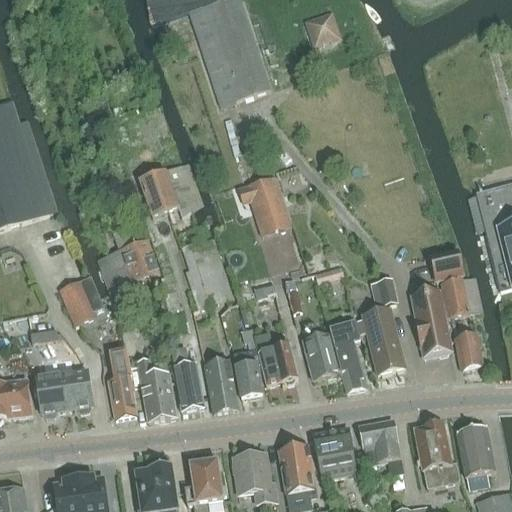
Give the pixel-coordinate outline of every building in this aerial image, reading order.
[(239,0),(236,0),(202,12),(190,16),(221,110),(270,94),(239,0)] [(0,108),(0,234),(50,218),(12,104),(0,108)] [(153,223),(178,214),(180,214),(166,176),(140,185),(153,223)] [(251,207),(256,222),(262,241),(291,232),(285,213),(275,182),(256,188),(261,204),(251,207)] [(511,187),(495,192),(505,231),(511,228),(511,187)] [(511,229),(486,237),(500,295),(511,291),(511,229)] [(148,245),(122,254),(134,288),(160,279),(148,245)] [(222,306),(202,246),(183,253),(190,275),(186,276),(199,314),(222,306)] [(431,261),(436,285),(464,279),(459,256),(431,261)] [(344,284),(341,271),(313,276),(316,289),(344,284)] [(368,285),(374,309),(393,304),(387,280),(368,285)] [(91,281),(59,294),(76,331),(98,322),(95,316),(105,312),(100,301),(91,281)] [(463,283),(441,287),(449,323),(470,318),(463,283)] [(416,327),(422,352),(424,361),(437,358),(440,361),(448,360),(450,356),(452,355),(440,297),(438,297),(439,301),(414,306),(414,302),(412,302),(417,326),(416,327)] [(357,326),(361,339),(367,338),(378,379),(406,372),(391,314),(363,321),(363,324),(357,326)] [(308,346),(304,347),(313,386),(341,379),(331,340),(318,343),(315,328),(304,331),(308,346)] [(355,348),(360,346),(355,328),(331,336),(347,397),(367,393),(355,348)] [(57,334),(44,336),(46,347),(58,345),(57,334)] [(44,336),(31,338),(33,349),(46,347),(44,336)] [(456,344),(462,375),(483,372),(478,340),(456,344)] [(290,351),(259,358),(258,359),(261,369),(267,391),(281,388),(282,388),(285,387),(288,390),(293,388),(295,385),(298,384),(290,351)] [(109,385),(116,424),(137,421),(130,382),(131,382),(127,364),(126,355),(110,358),(114,384),(109,385)] [(234,362),(242,404),(263,401),(257,370),(261,369),(258,359),(259,358),(258,357),(234,362)] [(71,361),(60,362),(67,416),(78,414),(81,419),(90,417),(91,412),(93,412),(88,377),(73,379),(71,361)] [(67,416),(60,362),(44,365),(46,383),(37,384),(42,419),(67,416)] [(138,367),(148,425),(148,427),(177,422),(169,377),(153,377),(151,365),(138,367)] [(205,371),(214,418),(239,414),(230,366),(205,371)] [(196,367),(173,372),(182,417),(205,413),(196,367)] [(0,428),(1,428),(3,424),(30,421),(32,417),(27,385),(1,388),(0,379),(0,428)] [(367,471),(389,466),(392,481),(403,478),(400,464),(401,464),(393,425),(359,431),(367,471)] [(414,434),(423,476),(424,476),(428,495),(460,488),(456,468),(452,469),(444,428),(414,434)] [(489,491),(487,479),(496,478),(487,432),(457,438),(466,484),(467,483),(470,495),(489,491)] [(348,433),(314,439),(321,477),(324,484),(357,478),(348,433)] [(279,456),(286,499),(316,494),(308,450),(279,456)] [(275,487),(271,488),(266,459),(233,463),(239,500),(255,498),(257,509),(277,506),(275,487)] [(226,495),(222,496),(218,466),(214,466),(211,463),(205,464),(203,468),(190,470),(194,492),(185,494),(188,510),(194,509),(194,511),(209,511),(208,507),(224,505),(224,500),(226,500),(226,495)] [(136,499),(137,511),(176,511),(171,472),(168,473),(166,470),(155,471),(154,475),(151,475),(152,477),(137,479),(140,498),(136,499)] [(93,482),(79,484),(82,511),(107,511),(103,482),(100,483),(94,484),(93,482)] [(57,511),(82,511),(79,484),(64,486),(64,488),(54,489),(55,492),(57,511)] [(26,511),(24,494),(0,496),(0,511),(26,511)] [(477,507),(478,511),(511,511),(507,498),(477,507)]
